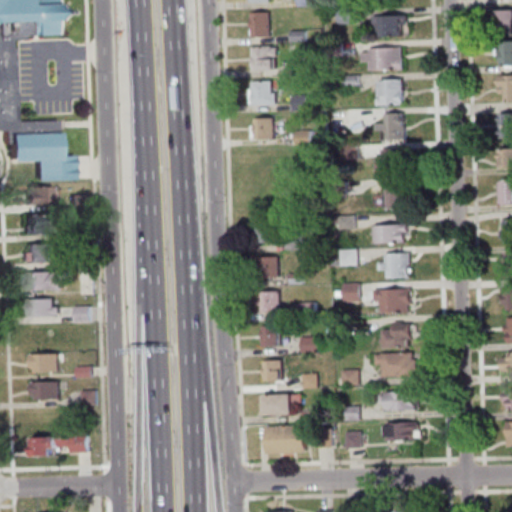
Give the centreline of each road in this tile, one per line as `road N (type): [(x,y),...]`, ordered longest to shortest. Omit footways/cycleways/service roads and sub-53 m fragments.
road 1 (secondary): [(236,511),(207,0)]
road 2 (residential): [(469,511),(451,0)]
road 3 (secondary): [(104,0),(120,511)]
road 4 (motorway): [(186,284),(173,0)]
road 5 (residential): [(235,482),(511,474)]
road 6 (motorway): [(151,250),(139,511)]
road 7 (motorway): [(151,250),(162,511)]
road 8 (motorway): [(138,0),(151,250)]
road 9 (motorway): [(216,511),(186,284)]
road 10 (motorway): [(193,511),(186,284)]
road 11 (residential): [(120,486),(0,488)]
